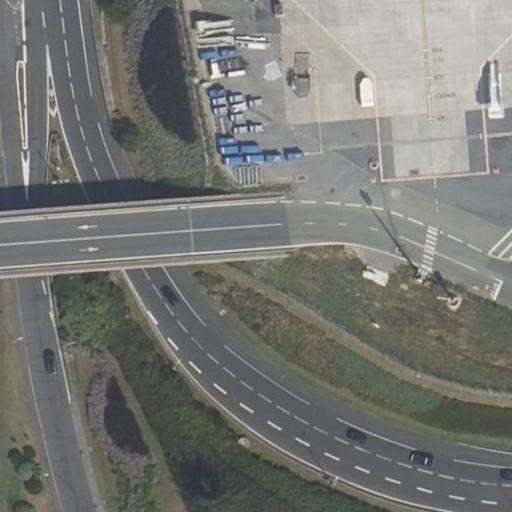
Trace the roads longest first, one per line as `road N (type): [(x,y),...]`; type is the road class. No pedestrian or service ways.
road 1 (secondary): [(453,478),(336,430),(188,311),(115,191),(48,31)]
road 2 (secondary): [(77,511),(60,454),(36,201),(46,146),(48,31)]
